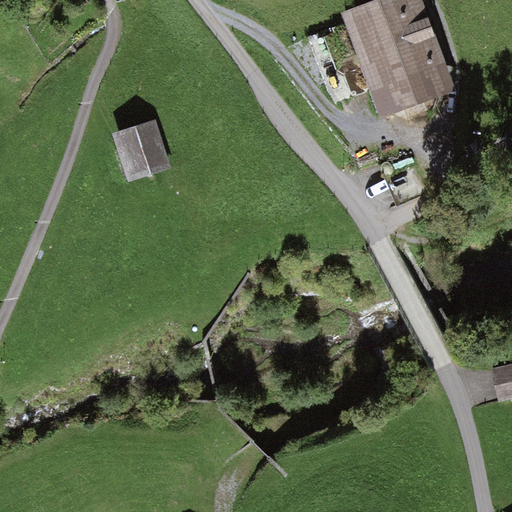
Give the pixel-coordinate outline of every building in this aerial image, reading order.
[(425,23),(419,24),(410,0),(406,0),(355,19),(387,106),(442,85),(424,37),(430,33),(430,27),(425,23)] [(120,136),(132,174),(165,164),(153,125),(120,136)] [(380,162),(386,177),(415,165),(409,149),(380,162)] [(398,206),(427,193),(415,165),(386,177),(398,206)] [(511,365),(493,370),(500,401),(511,397),(511,365)]
